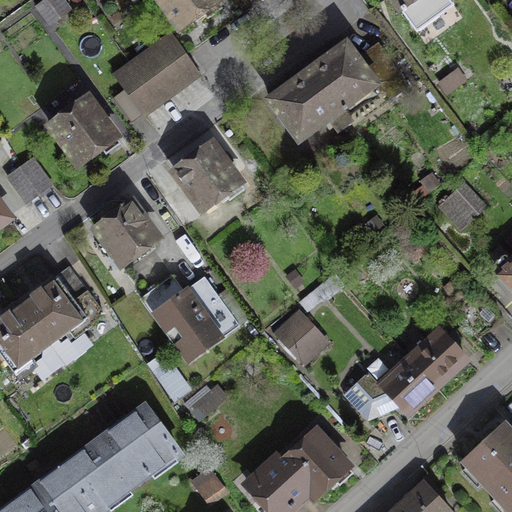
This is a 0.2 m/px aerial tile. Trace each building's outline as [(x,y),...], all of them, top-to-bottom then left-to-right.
[(75,15),(63,0),(46,0),(45,1),(50,7),(39,15),(51,32),(75,15)] [(226,6),(221,0),(166,0),(189,31),(226,6)] [(446,0),(393,0),(412,25),(446,0)] [(205,82),(175,42),(120,83),(150,123),(160,115),(196,89),(205,82)] [(397,91),(365,45),(350,56),(297,94),(283,105),(316,149),(397,91)] [(474,88),(464,72),(444,84),(453,100),(474,88)] [(137,143),(105,102),(61,135),(92,174),(137,143)] [(255,191),(224,149),(183,180),(215,221),(255,191)] [(46,178),(38,166),(16,179),(31,203),(36,200),(48,193),(53,190),(46,178)] [(494,214),(472,189),(448,210),(470,235),(494,214)] [(24,234),(0,198),(0,249),(7,245),(24,234)] [(176,244),(146,204),(107,233),(137,273),(176,244)] [(448,254),(438,244),(419,260),(429,270),(448,254)] [(194,294),(179,276),(145,304),(181,348),(201,373),(258,326),(230,293),(223,299),(209,282),(194,294)] [(100,335),(64,283),(48,294),(10,323),(0,330),(0,345),(28,386),(100,335)] [(511,331),(511,291),(506,285),(487,300),(511,331)] [(332,347),(304,313),(279,334),(307,368),(332,347)] [(483,364),(451,329),(391,382),(422,418),(435,407),(468,377),(483,364)] [(235,403),(223,388),(191,413),(203,428),(235,403)] [(202,466),(159,408),(15,511),(138,511),(168,490),(202,466)] [(511,433),(476,465),(511,506),(511,433)] [(320,511),(357,481),(318,436),(254,491),(272,511),(320,511)] [(234,495),(219,478),(201,493),(217,511),(234,495)] [(466,511),(439,481),(422,496),(404,511),(466,511)]
